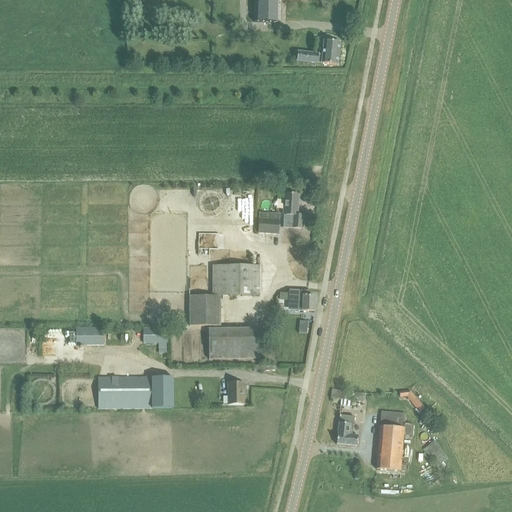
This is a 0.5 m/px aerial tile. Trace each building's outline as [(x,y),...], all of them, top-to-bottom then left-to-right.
[(281,23),(281,0),(255,0),(255,22),(281,23)] [(299,53),(298,62),(338,66),(341,43),(325,42),(323,56),(299,53)] [(304,217),(299,217),(300,196),(286,195),(284,216),(285,216),(284,229),(303,230),(304,217)] [(259,214),(258,233),(278,234),(280,215),(259,214)] [(194,231),(193,246),(218,247),(218,232),(194,231)] [(260,297),(260,267),(213,267),(213,296),(191,296),(191,326),(221,326),(221,297),(260,297)] [(290,291),(289,299),(295,299),(295,312),(301,312),(313,312),(315,313),(316,298),(310,298),(310,292),(290,291)] [(308,323),(300,322),(299,334),(307,335),(308,323)] [(77,346),(105,346),(105,329),(77,329),(77,346)] [(144,344),(168,344),(168,329),(144,329),(144,344)] [(260,330),(211,331),(211,361),(261,360),(260,330)] [(51,392),(51,374),(23,375),(23,393),(51,392)] [(153,377),(99,378),(99,409),(99,411),(153,411),(163,410),(173,410),(174,410),(174,390),(174,382),(173,378),(173,377),(153,377)] [(228,407),(244,406),(244,386),(228,386),(228,407)] [(332,390),(331,399),(353,402),(364,404),(366,395),(332,390)] [(410,392),(400,393),(400,398),(407,398),(420,414),(424,410),(410,393),(410,392)] [(425,410),(421,414),(427,421),(431,417),(425,410)] [(381,418),(377,470),(401,472),(401,466),(401,464),(404,436),(410,437),(413,437),(414,426),(404,425),(405,420),(405,415),(382,412),(381,418)] [(357,447),(358,437),(352,436),(355,418),(340,416),(337,445),(357,447)] [(431,418),(426,422),(432,430),(437,426),(431,418)] [(434,442),(423,451),(438,471),(443,467),(444,468),(449,464),(446,461),(447,460),(434,442)]
